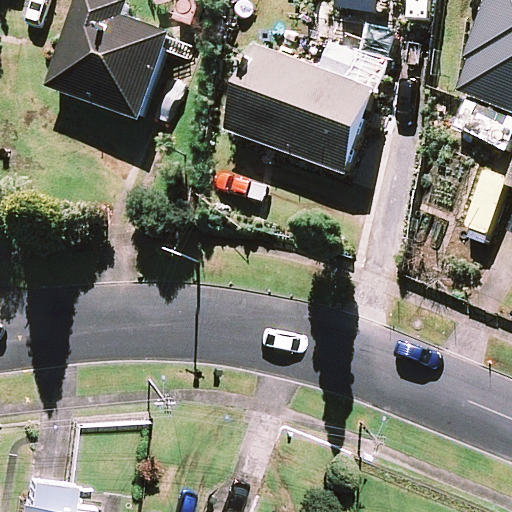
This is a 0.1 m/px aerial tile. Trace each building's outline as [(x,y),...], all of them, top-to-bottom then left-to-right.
[(131,6),(112,0),(84,0),(51,92),(143,126),(174,41),(125,23),(131,6)] [(410,0),(314,0),(312,20),(406,33),(410,0)] [(339,30),(287,15),(278,47),(331,62),(339,30)] [(378,96),(258,53),(228,136),(348,179),(378,96)] [(511,145),(511,132),(468,111),(459,130),(508,154),(511,145)] [(69,475),(20,469),(15,511),(95,511),(97,503),(66,499),(69,475)]
